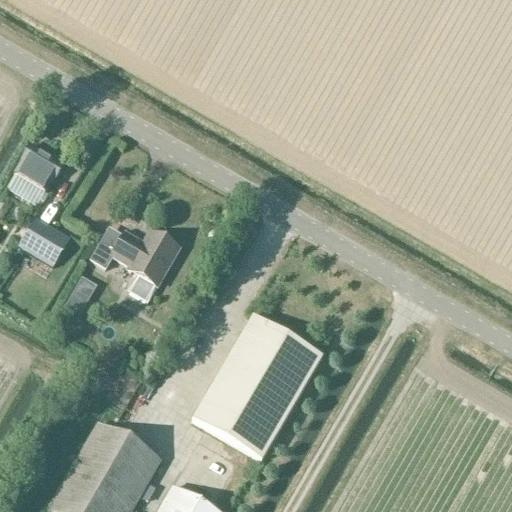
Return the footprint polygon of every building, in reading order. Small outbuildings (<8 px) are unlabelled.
[(46,199),(64,170),(29,148),(12,180),(46,199)] [(0,225),(9,210),(0,204),(0,225)] [(52,272),(68,245),(34,223),(17,252),(52,272)] [(124,238),(123,240),(108,232),(88,266),(104,276),(111,264),(126,273),(125,276),(134,281),(126,297),(146,308),(155,293),(156,294),(159,289),(158,288),(178,254),(150,236),(142,249),(124,238)] [(66,308),(61,317),(75,325),(78,320),(76,314),(66,308)] [(261,466),(322,363),(252,322),(191,425),(261,466)] [(96,428),(46,511),(133,511),(139,502),(146,506),(154,492),(147,488),(160,466),(96,428)] [(246,458),(241,465),(256,475),(261,468),(246,458)] [(207,511),(171,491),(158,511),(207,511)]
